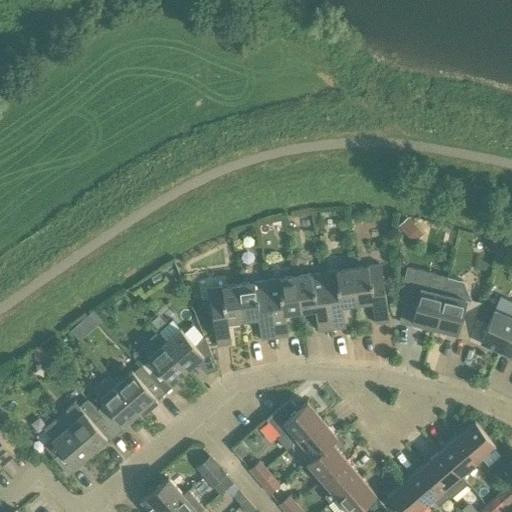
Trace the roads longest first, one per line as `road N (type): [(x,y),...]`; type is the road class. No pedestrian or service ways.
road 1 (residential): [(186,414),(223,382),(315,367),(485,398),(511,413)]
road 2 (residential): [(81,505),(186,414)]
road 3 (residential): [(268,511),(186,414)]
